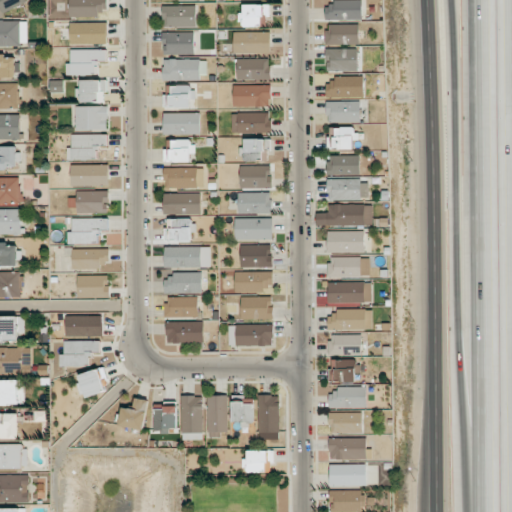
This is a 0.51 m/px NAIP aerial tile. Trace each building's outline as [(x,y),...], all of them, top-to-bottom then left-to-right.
[(0,0),(0,10),(1,13),(26,3),(25,0),(0,0)] [(69,0),(70,17),(107,16),(106,0),(69,0)] [(362,19),(362,0),(325,1),(325,20),(362,19)] [(243,5),(244,27),(262,26),(261,16),(270,15),(269,4),(243,5)] [(163,6),(163,27),(196,26),(196,5),(163,6)] [(28,20),(0,20),(0,45),(28,45),(28,20)] [(70,23),(71,44),(107,43),(107,22),(70,23)] [(359,24),(326,25),(327,45),(359,44),(359,24)] [(194,32),(163,32),(163,54),(194,54),(194,32)] [(234,53),(270,53),(270,32),(234,32),(234,53)] [(326,49),(327,71),(358,70),(358,48),(326,49)] [(96,74),(96,61),(107,60),(106,49),(70,50),(71,63),(67,63),(67,75),(96,74)] [(0,55),(0,77),(18,78),(18,55),(0,55)] [(270,58),(237,59),(237,80),(270,79),(270,58)] [(200,80),(200,59),(163,59),(163,80),(200,80)] [(327,97),(364,97),(363,76),(334,76),(335,82),(326,82),(327,97)] [(106,101),(106,79),(80,80),(81,102),(106,101)] [(51,80),(50,92),(64,92),(64,81),(51,80)] [(0,107),(19,107),(19,83),(0,83),(0,107)] [(196,107),(196,85),(165,85),(165,107),(196,107)] [(271,85),(234,85),(233,106),(270,107),(271,85)] [(361,122),(361,101),(327,101),(328,123),(361,122)] [(109,106),(76,106),(76,129),(108,130),(109,106)] [(270,112),(232,113),(233,132),(271,131),(270,112)] [(201,113),(164,113),(163,134),(201,134),(201,113)] [(20,114),(0,114),(0,138),(20,139),(20,114)] [(356,149),(355,127),(328,128),(329,149),(356,149)] [(68,160),(97,159),(97,146),(108,145),(108,134),(71,134),(72,147),(67,147),(68,160)] [(270,161),(270,139),(245,139),(244,161),(270,161)] [(190,162),(191,153),(196,153),(196,141),(168,140),(168,149),(165,149),(164,161),(190,162)] [(0,168),(17,168),(16,146),(0,146),(0,168)] [(328,175),(360,174),(360,155),(328,155),(328,175)] [(71,185),(108,186),(109,165),(72,165),(71,185)] [(241,188),(272,188),(271,165),(240,165),(241,188)] [(164,188),(204,187),(203,167),(164,168),(164,188)] [(22,177),(0,177),(0,202),(22,202),(22,177)] [(328,179),(328,199),(368,200),(369,180),(328,179)] [(108,190),(77,191),(77,213),(109,212),(108,190)] [(238,193),(239,213),(272,213),(271,192),(238,193)] [(201,193),(164,193),(164,214),(201,214),(201,193)] [(316,212),(316,225),(372,226),(373,205),(328,204),(328,213),(316,212)] [(22,209),(0,209),(0,234),(22,234),(22,209)] [(68,243),(101,243),(101,232),(108,233),(108,218),(73,218),(72,231),(68,231),(68,243)] [(166,240),(194,240),(193,218),(166,219),(166,240)] [(273,239),(272,218),(235,218),(235,240),(273,239)] [(328,231),(328,252),(365,252),(365,231),(328,231)] [(0,265),(20,265),(20,243),(0,242),(0,265)] [(241,267),(272,267),(272,244),(241,245),(241,267)] [(211,247),(165,246),(165,267),(211,267),(211,247)] [(110,249),(73,249),(73,269),(101,269),(101,262),(110,262),(110,249)] [(328,276),(369,276),(369,257),(328,257),(328,276)] [(273,272),(235,271),(235,291),(273,292),(273,272)] [(0,297),(22,297),(21,272),(0,272),(0,297)] [(202,292),(202,272),(173,272),(173,278),(164,278),(164,293),(202,292)] [(78,298),(110,297),(109,275),(78,275),(78,298)] [(328,283),(329,303),(372,302),(372,282),(328,283)] [(272,296),(241,297),(242,319),(273,318),(272,296)] [(166,297),(166,316),(198,317),(199,297),(166,297)] [(336,309),(336,315),(328,315),(328,330),(373,329),(373,309),(336,309)] [(103,336),(102,315),(66,316),(66,336),(103,336)] [(25,332),(24,316),(0,316),(0,340),(18,340),(17,332),(25,332)] [(203,341),(203,321),(167,322),(167,342),(203,341)] [(273,324),(229,325),(230,346),(273,345),(273,324)] [(362,335),(330,334),(329,354),(361,355),(362,335)] [(60,366),(90,366),(90,353),(101,352),(100,340),(64,341),(64,354),(60,354),(60,366)] [(0,347),(0,370),(21,372),(22,348),(0,347)] [(330,359),(330,382),(356,381),(356,359),(330,359)] [(79,375),(81,382),(79,383),(84,398),(106,391),(99,368),(79,375)] [(19,380),(0,379),(0,404),(18,405),(19,380)] [(366,407),(366,386),(337,386),(337,393),(329,393),(329,407),(366,407)] [(259,432),(280,432),(279,394),(258,395),(259,432)] [(203,439),(203,395),(182,395),(182,440),(203,439)] [(228,395),(207,395),(208,437),(220,436),(220,432),(228,432),(228,395)] [(233,423),(254,422),(254,404),(245,404),(244,395),(232,396),(233,423)] [(121,407),(119,426),(145,429),(148,399),(133,398),(132,408),(121,407)] [(155,409),(154,432),(177,433),(178,406),(163,405),(163,409),(155,409)] [(362,412),(330,413),(330,433),(363,433),(362,412)] [(0,438),(19,438),(18,413),(0,413),(0,438)] [(366,437),(329,438),(329,459),(367,458),(366,437)] [(0,467),(21,468),(21,444),(0,443),(0,467)] [(247,450),(247,472),(273,472),(272,450),(247,450)] [(366,485),(366,464),(330,464),(330,486),(366,485)] [(0,501),(29,501),(29,474),(0,474),(0,501)] [(363,511),(364,490),(330,490),(329,511),(363,511)]
